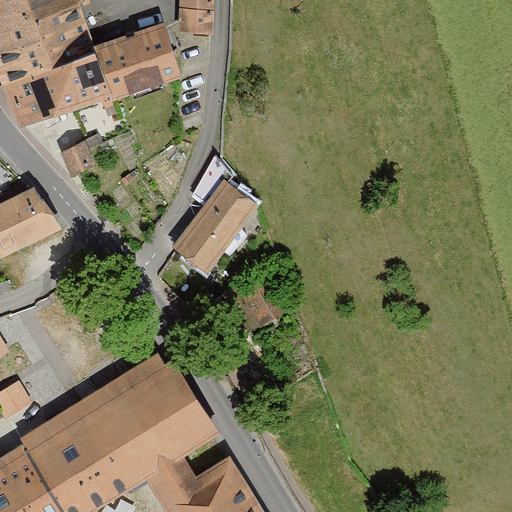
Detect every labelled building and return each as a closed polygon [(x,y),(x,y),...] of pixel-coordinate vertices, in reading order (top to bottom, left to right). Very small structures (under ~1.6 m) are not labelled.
[(0,0),(0,30),(18,23),(78,2),(77,0),(0,0)] [(177,0),(177,6),(211,8),(211,0),(177,0)] [(78,2),(18,23),(36,65),(72,50),(81,48),(89,45),(78,2)] [(210,35),(211,8),(177,6),(176,33),(210,35)] [(99,102),(178,75),(156,21),(89,45),(81,48),(97,97),(99,102)] [(0,79),(36,65),(18,23),(0,30),(0,79)] [(0,99),(11,126),(97,97),(81,48),(72,50),(36,65),(0,79),(0,99)] [(66,177),(91,165),(74,139),(51,152),(66,177)] [(207,269),(259,202),(225,177),(174,243),(207,269)] [(0,253),(49,231),(28,187),(0,200),(0,253)] [(254,327),(292,309),(274,270),(236,288),(254,327)] [(90,389),(136,477),(157,511),(259,511),(225,452),(189,473),(178,453),(211,432),(157,349),(90,389)] [(55,511),(79,511),(136,477),(90,389),(11,437),(13,443),(55,511)] [(0,511),(55,511),(13,443),(0,450),(0,511)]
